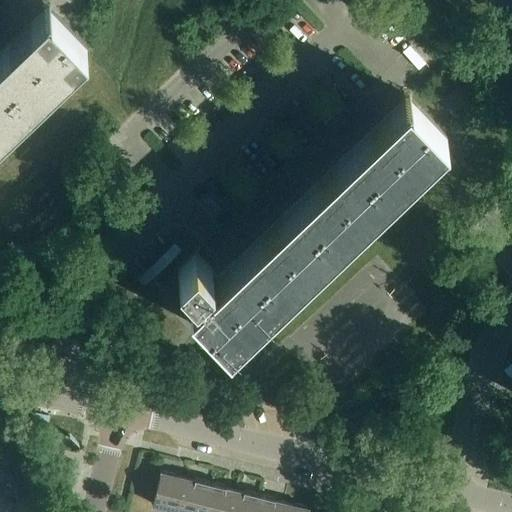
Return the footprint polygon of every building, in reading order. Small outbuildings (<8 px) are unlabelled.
[(0,129),(87,47),(62,21),(50,8),(49,9),(47,7),(0,51),(0,129)] [(441,102),(453,114),(470,98),(459,86),(441,102)] [(229,343),(447,135),(410,97),(409,98),(407,95),(218,276),(195,252),(182,264),(177,269),(181,272),(164,288),(181,306),(189,302),(218,333),(229,343)] [(152,505),(177,511),(185,477),(176,475),(177,475),(160,470),(158,479),(152,505)] [(177,511),(181,511),(202,511),(210,482),(194,478),(194,479),(185,477),(177,511)] [(202,511),(228,511),(234,489),(225,487),(226,486),(210,482),(202,511)] [(228,511),(254,511),(259,494),(243,490),(243,491),(234,489),(228,511)] [(254,511),(280,511),(283,501),(274,499),(275,498),(259,494),(254,511)] [(283,501),(280,511),(307,511),(309,507),(292,503),(292,504),(283,501)]
